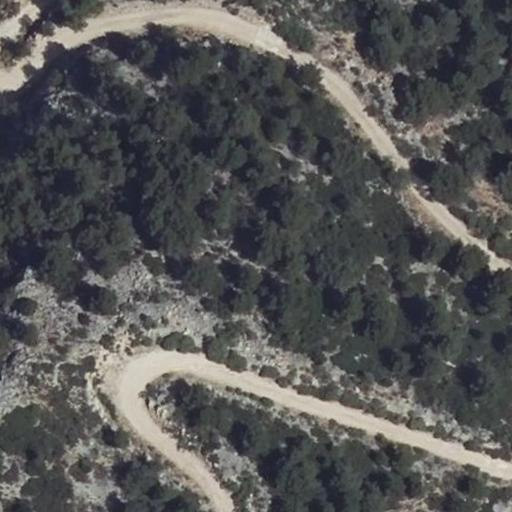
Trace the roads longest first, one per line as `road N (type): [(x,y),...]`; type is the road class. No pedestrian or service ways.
road 1 (unclassified): [(511,272),(315,71),(251,35),(181,20),(124,24),(72,45),(0,98)]
road 2 (unclassified): [(229,511),(214,483),(147,426),(135,395),(140,372),(165,362),(511,473)]
